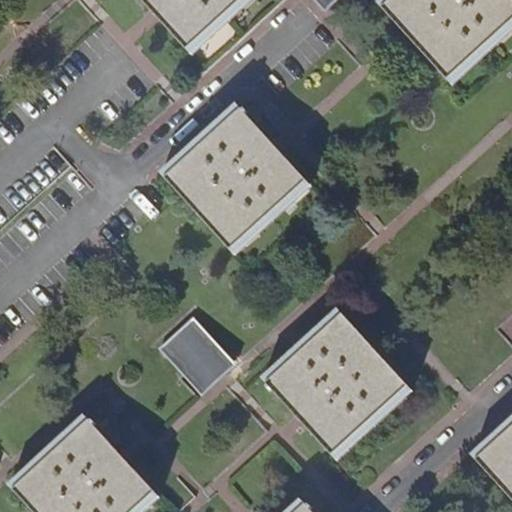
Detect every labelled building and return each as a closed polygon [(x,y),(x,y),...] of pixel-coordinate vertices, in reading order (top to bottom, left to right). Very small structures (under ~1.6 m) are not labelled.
[(161,20),(190,53),(247,0),(142,0),(156,15),(161,20)] [(315,0),(327,13),(341,0),(315,0)] [(511,0),(381,0),(378,3),(448,77),(486,42),(511,18),(511,0)] [(165,177),(232,249),(309,180),(283,154),(276,146),(241,108),(165,177)] [(335,456),(411,386),(343,314),(268,384),(301,420),(335,456)] [(194,320),(162,349),(203,394),(235,365),(194,320)] [(116,451),(89,423),(14,493),(32,511),(138,511),(158,494),(143,479),(139,475),(128,463),(123,458),(116,451)] [(511,497),(511,429),(478,461),(511,497)]
